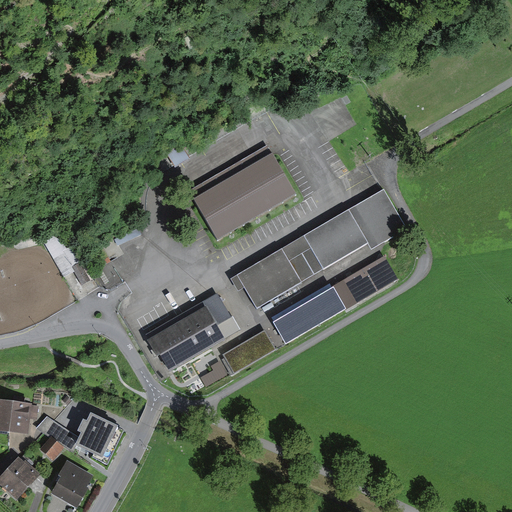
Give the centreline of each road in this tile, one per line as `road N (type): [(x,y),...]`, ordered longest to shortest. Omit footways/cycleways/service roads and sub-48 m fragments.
road 1 (track): [(511,80),(387,158),(386,181),(425,251),(421,270),(199,407)]
road 2 (unknown): [(98,324),(145,284),(267,242),(387,158)]
road 3 (unclassified): [(156,393),(421,511)]
road 4 (unclassified): [(0,338),(100,324),(123,341),(156,393)]
road 5 (unclassified): [(156,393),(97,511)]
